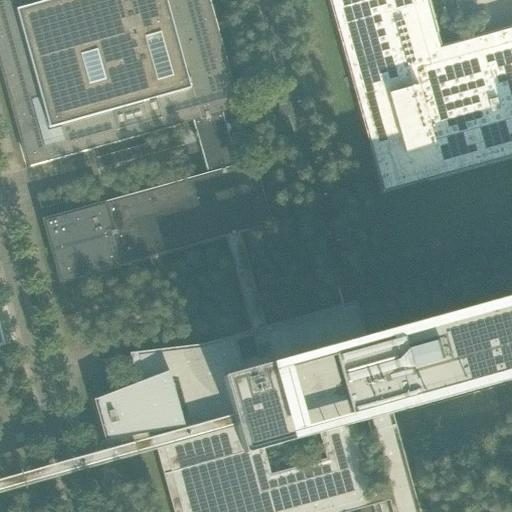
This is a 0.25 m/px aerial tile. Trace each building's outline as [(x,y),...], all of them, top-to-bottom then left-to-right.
[(192,119),(221,111),(237,107),(206,0),(0,0),(0,64),(28,165),(178,123),(192,119)] [(511,0),(329,0),(383,191),(511,154),(511,0)] [(192,119),(195,132),(194,133),(193,134),(193,135),(193,136),(193,137),(193,138),(194,139),(196,139),(197,139),(207,175),(236,167),(221,111),(192,119)] [(45,221),(43,221),(60,281),(120,264),(120,262),(122,262),(122,263),(229,233),(241,230),(269,222),(264,203),(263,200),(261,192),(260,191),(254,169),(253,163),(251,163),(250,163),(243,165),(236,167),(207,175),(194,179),(106,204),(106,205),(104,205),(104,204),(92,207),(45,221)] [(511,299),(361,342),(241,375),(232,342),(201,351),(135,358),(141,382),(95,400),(93,400),(105,442),(106,441),(106,440),(155,432),(176,511),(336,511),(373,502),(351,423),(511,377),(511,299)] [(0,491),(233,426),(230,415),(3,478),(0,478),(0,491)]
